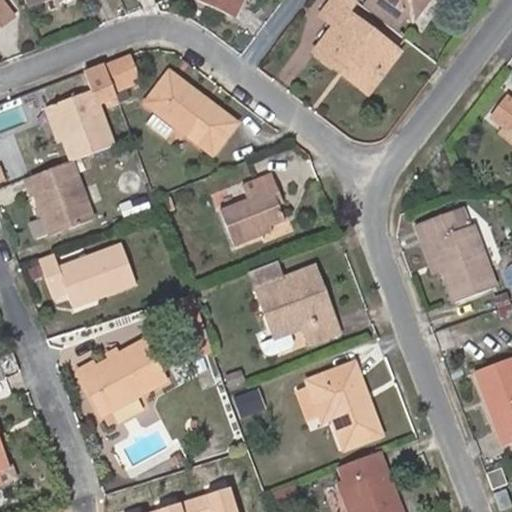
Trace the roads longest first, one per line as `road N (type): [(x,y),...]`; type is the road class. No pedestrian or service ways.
road 1 (residential): [(385,202),(337,139),(175,26),(0,89)]
road 2 (residential): [(385,202),(493,511)]
road 3 (residential): [(85,511),(0,262)]
road 4 (residential): [(511,20),(385,202)]
